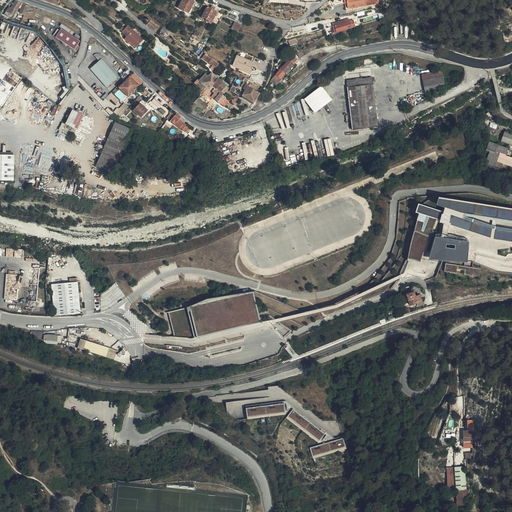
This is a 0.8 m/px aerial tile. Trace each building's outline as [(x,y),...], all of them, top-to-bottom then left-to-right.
[(8,16),(11,18),(20,3),(15,0),(9,9),(7,8),(5,11),(6,12),(9,13),(8,16)] [(187,9),(190,3),(191,0),(179,0),(179,2),(185,6),(184,7),(187,9)] [(217,10),(219,11),(221,9),(212,4),(213,2),(209,0),(207,0),(204,4),(206,6),(201,14),(207,18),(208,16),(213,18),(214,15),(217,10)] [(351,8),(350,0),(347,0),(349,10),(361,8),(361,6),(351,8)] [(18,13),(23,15),(27,6),(23,4),(18,13)] [(150,16),(146,21),(154,28),(158,23),(150,16)] [(345,28),(357,25),(355,18),(348,20),(347,18),(343,19),(343,22),(337,23),(339,30),(345,28)] [(270,30),(277,33),(280,25),(272,22),(270,30)] [(132,39),(131,40),(137,46),(145,37),(133,27),(129,23),(122,30),(127,35),(132,39)] [(76,50),(82,41),(62,28),(56,37),(76,50)] [(215,66),(218,61),(205,52),(203,54),(208,58),(207,59),(215,66)] [(253,59),(238,53),(234,62),(242,66),(241,68),(251,72),(253,67),(250,66),(253,59)] [(119,77),(99,56),(92,58),(97,63),(89,72),(107,89),(119,77)] [(280,69),(284,73),(294,62),(296,60),(295,56),(289,60),(280,69)] [(294,62),(284,73),(286,76),(296,65),(294,62)] [(273,77),(274,78),(277,81),(284,73),(280,69),(273,77)] [(207,84),(208,86),(212,81),(217,75),(211,70),(202,81),(207,84)] [(123,82),(130,74),(126,71),(119,77),(123,82)] [(442,72),(423,76),(425,88),(445,84),(442,72)] [(217,75),(212,81),(216,84),(221,79),(217,75)] [(138,87),(141,84),(132,76),(130,78),(138,87)] [(128,97),(138,87),(130,78),(119,89),(128,97)] [(242,95),(252,102),(261,91),(243,78),(242,80),(248,85),(246,89),(242,95)] [(347,80),(353,130),(378,127),(372,78),(347,80)] [(202,81),(200,79),(196,83),(203,89),(207,84),(202,81)] [(221,79),(216,84),(223,91),(229,85),(221,79)] [(322,85),(304,98),(315,112),(333,99),(322,85)] [(207,87),(202,92),(206,95),(207,94),(211,97),(212,96),(210,95),(213,92),(207,87)] [(212,96),(220,102),(225,94),(216,88),(213,92),(210,95),(212,96)] [(262,101),(266,106),(271,102),(268,99),(266,97),(262,101)] [(257,111),(257,112),(266,106),(262,101),(259,100),(254,109),(256,111),(257,111)] [(124,101),(115,112),(120,116),(129,106),(124,101)] [(147,111),(144,109),(139,105),(133,112),(141,118),(147,111)] [(168,118),(172,114),(167,110),(163,114),(168,118)] [(61,125),(67,128),(76,114),(69,111),(61,125)] [(76,114),(67,128),(73,131),(80,117),(76,114)] [(183,122),(172,114),(168,118),(179,127),(183,122)] [(511,132),(504,130),(500,139),(511,143),(511,132)] [(96,172),(109,177),(121,145),(109,140),(96,172)] [(483,168),(482,174),(493,177),(496,169),(497,167),(511,171),(511,157),(504,155),(506,148),(488,141),(483,155),(487,156),(483,168)] [(2,155),(1,182),(14,182),(15,155),(2,155)] [(420,200),(417,209),(420,210),(438,217),(441,218),(441,219),(493,238),(511,241),(511,204),(441,192),(438,201),(446,204),(445,210),(420,200)] [(411,242),(408,257),(421,261),(438,217),(420,210),(411,242)] [(470,239),(437,234),(431,256),(468,261),(470,239)] [(481,268),(446,262),(445,271),(457,273),(458,268),(466,269),(465,274),(480,276),(481,268)] [(78,278),(69,279),(70,283),(51,285),(54,317),(81,314),(78,278)] [(418,306),(422,305),(421,294),(415,295),(414,288),(406,291),(409,305),(417,303),(418,306)] [(254,290),(208,296),(188,306),(169,311),(174,336),(192,337),(198,336),(261,322),(254,290)] [(117,351),(80,338),(76,348),(114,361),(117,351)] [(246,399),(226,402),(228,412),(234,411),(234,409),(239,409),(240,416),(242,415),(241,407),(247,407),(246,399)] [(285,404),(246,408),(247,419),(286,416),(285,404)] [(325,438),(293,411),(288,417),(320,444),(325,438)] [(473,432),(474,421),(467,421),(466,431),(462,431),(461,446),(470,446),(471,432),(473,432)] [(343,439),(310,448),(313,458),(346,449),(343,439)] [(465,465),(454,466),(457,505),(470,504),(468,488),(467,488),(466,473),(470,472),(469,460),(474,460),(473,451),(464,451),(465,465)]
